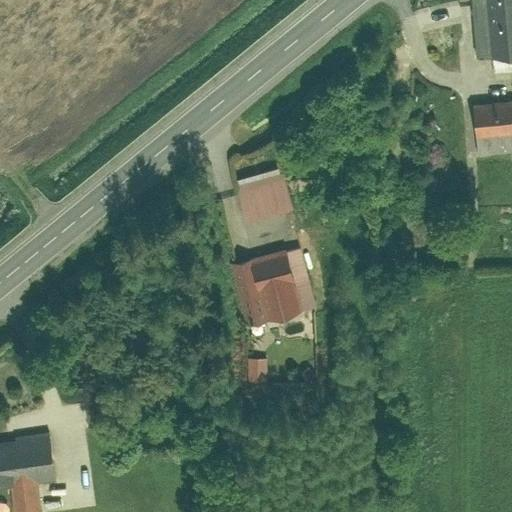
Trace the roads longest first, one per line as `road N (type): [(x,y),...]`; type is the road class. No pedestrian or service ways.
road 1 (secondary): [(343,0),(0,277)]
road 2 (unknown): [(130,197),(133,380)]
